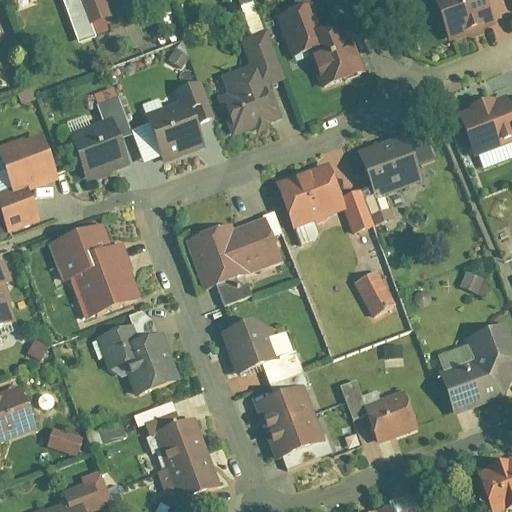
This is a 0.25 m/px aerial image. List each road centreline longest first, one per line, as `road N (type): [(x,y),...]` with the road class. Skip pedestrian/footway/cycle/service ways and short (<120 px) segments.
road 1 (residential): [(410,98),(149,194),(269,511)]
road 2 (residential): [(277,511),(511,423)]
